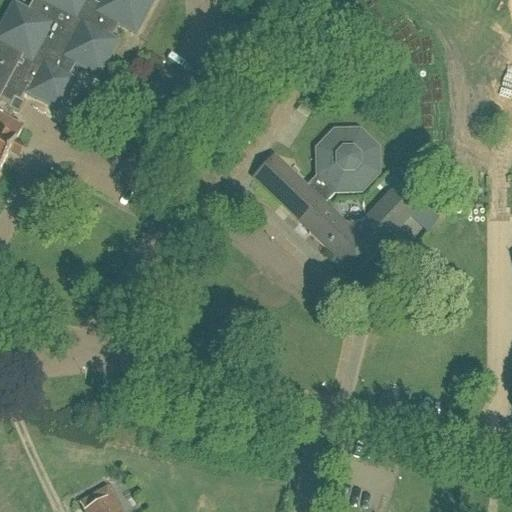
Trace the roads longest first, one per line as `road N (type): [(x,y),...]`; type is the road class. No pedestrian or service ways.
road 1 (unclassified): [(321,408),(87,348)]
road 2 (unknown): [(205,64),(257,56),(287,73),(290,93),(232,200)]
road 3 (unclassified): [(511,457),(321,408)]
